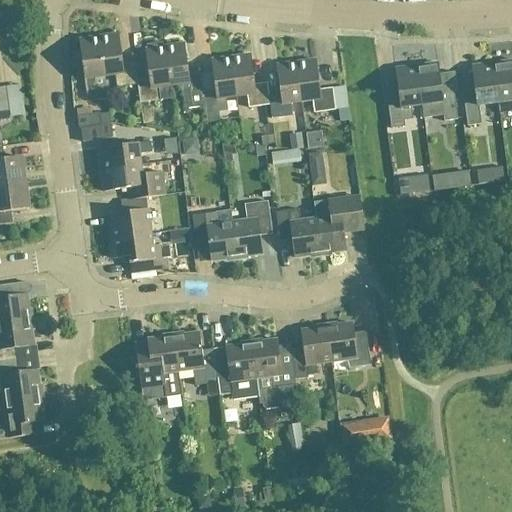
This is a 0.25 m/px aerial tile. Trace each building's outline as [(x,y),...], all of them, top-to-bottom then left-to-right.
[(118,37),(99,40),(104,79),(115,77),(116,90),(138,87),(137,84),(135,65),(122,67),(118,37)] [(96,103),(107,101),(104,79),(99,40),(79,43),(86,94),(94,93),(96,103)] [(206,108),(204,94),(201,75),(189,77),(184,47),(164,50),(170,89),(171,89),(180,87),(184,111),(206,108)] [(170,89),(164,50),(144,53),(148,82),(137,84),(138,87),(140,106),(173,101),(171,89),(170,89)] [(270,107),(269,99),(267,86),(255,87),(250,57),(231,60),(236,99),(248,98),(250,110),(270,107)] [(236,99),(231,60),(211,62),(215,93),(204,94),(206,108),(207,116),(208,125),(221,123),(219,114),(228,113),(226,101),(236,99)] [(335,111),(332,91),(320,92),(316,62),(297,65),(302,105),(313,103),(315,116),(318,115),(335,113),(335,111)] [(511,62),(493,66),(498,105),(500,116),(511,114),(511,62)] [(302,105),(297,65),(276,68),(280,98),(269,99),(270,107),(272,122),(294,118),(293,106),(302,105)] [(438,65),(416,68),(422,108),(424,121),(443,118),(444,124),(458,122),(454,94),(442,96),(438,65)] [(498,105),(493,66),(471,69),(475,99),(463,101),(467,128),(481,127),(479,108),(498,105)] [(422,108),(416,68),(395,71),(399,102),(387,103),(391,131),(405,129),(404,123),(413,122),(411,109),(422,108)] [(0,114),(10,113),(6,89),(0,89),(0,114)] [(78,131),(80,131),(110,127),(108,114),(99,116),(99,115),(77,118),(78,131)] [(111,140),(110,127),(80,131),(81,144),(111,140)] [(272,137),(272,136),(259,138),(260,147),(273,145),(272,137)] [(273,166),(303,160),(299,143),(269,149),(273,166)] [(98,152),(101,173),(140,168),(139,157),(151,155),(149,144),(98,152)] [(0,189),(25,186),(22,161),(5,163),(3,150),(0,150),(0,189)] [(131,203),(146,201),(165,199),(161,176),(142,179),(140,168),(101,173),(104,195),(129,192),(131,203)] [(25,186),(0,189),(0,227),(13,225),(12,213),(28,211),(25,186)] [(315,220),(320,256),(347,252),(344,234),(364,231),(360,198),(328,203),(330,218),(315,220)] [(108,223),(111,243),(151,237),(146,201),(131,203),(121,205),(123,221),(108,223)] [(232,224),(236,259),(263,255),(260,238),(273,236),(268,203),(245,207),(247,222),(232,224)] [(295,260),(320,256),(315,220),(300,222),(299,211),(276,214),(280,243),(292,241),(295,260)] [(236,259),(232,224),(216,226),(214,214),(193,217),(197,246),(209,244),(211,263),(236,259)] [(164,248),(153,249),(151,237),(111,243),(114,261),(129,259),(131,277),(167,272),(164,248)] [(0,326),(29,323),(26,297),(14,299),(13,286),(0,287),(0,326)] [(29,323),(0,326),(0,365),(17,363),(15,351),(33,348),(29,323)] [(351,326),(327,330),(332,365),(347,363),(349,371),(371,368),(366,334),(353,336),(351,326)] [(332,365),(327,330),(301,334),(303,351),(291,352),(290,352),(291,358),(294,382),(308,380),(307,376),(318,375),(316,367),(332,365)] [(206,387),(206,383),(217,381),(215,369),(213,352),(200,353),(198,336),(173,339),(178,374),(179,374),(193,372),(195,388),(206,387)] [(178,374),(173,339),(147,343),(150,361),(138,362),(144,403),(182,398),(179,374),(178,374)] [(279,405),(297,402),(294,382),(291,358),(290,352),(291,352),(290,347),(278,348),(277,342),(251,345),(258,398),(257,399),(258,405),(261,405),(261,409),(264,411),(277,409),(279,407),(279,405)] [(215,369),(217,381),(219,398),(232,397),(232,402),(257,399),(258,398),(251,345),(225,349),(228,367),(215,369)] [(0,388),(2,388),(4,403),(39,399),(36,373),(18,375),(17,363),(0,365),(0,388)] [(374,392),(375,414),(385,413),(384,391),(374,392)] [(0,403),(0,441),(26,438),(24,425),(43,423),(39,399),(4,403),(0,403)] [(387,421),(356,426),(359,446),(391,441),(387,421)] [(208,497),(195,499),(196,511),(202,511),(210,511),(208,497)]
